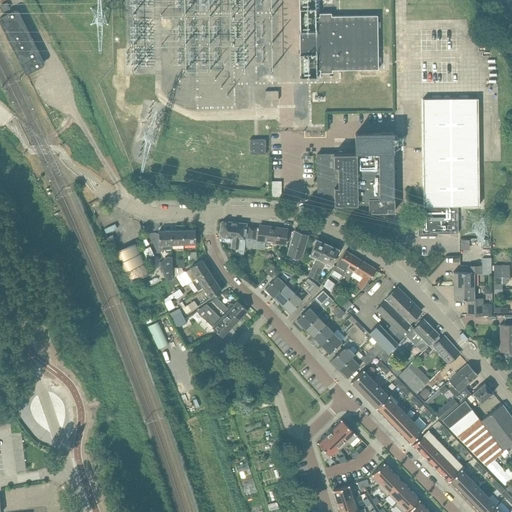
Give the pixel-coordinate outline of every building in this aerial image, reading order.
[(7,2),(0,5),(0,7),(2,13),(10,9),(7,2)] [(12,11),(0,17),(0,24),(26,75),(27,74),(42,66),(43,65),(44,64),(44,63),(43,62),(19,12),(18,11),(17,10),(16,10),(15,10),(14,10),(12,11)] [(315,33),(298,33),(298,55),(315,55),(315,73),(331,73),(331,69),(377,69),(377,16),(331,16),(331,13),(319,13),(319,16),(315,17),(315,33)] [(277,100),(277,91),(264,91),(264,100),(277,100)] [(424,211),(418,211),(418,236),(437,236),(437,234),(458,233),(458,206),(479,206),(477,99),(422,99),(424,211)] [(318,205),(369,204),(369,212),(394,212),(393,132),(355,133),(355,154),(317,154),(318,205)] [(266,154),(266,140),(249,140),(249,155),(266,154)] [(270,180),(269,196),(280,196),(280,181),(270,180)] [(221,223),(220,234),(222,237),(232,238),(231,248),(236,249),(239,249),(240,238),(236,238),(237,223),(223,221),(221,223)] [(236,254),(243,257),(245,241),(244,241),(246,224),(237,223),(236,238),(240,238),(239,249),(236,249),(236,254)] [(246,226),(245,239),(285,244),(287,229),(259,225),(259,228),(246,226)] [(171,244),(183,244),(183,230),(171,231),(171,244)] [(183,230),(183,244),(196,243),(195,230),(183,230)] [(308,235),(295,230),(287,254),(293,256),(292,258),(297,260),(298,258),(300,259),(308,235)] [(171,231),(158,231),(159,245),(159,249),(172,249),(171,244),(171,231)] [(112,235),(107,237),(110,244),(116,242),(112,235)] [(315,273),(317,267),(327,245),(316,240),(309,254),(316,257),(309,275),(313,277),(315,273)] [(151,273),(137,242),(136,242),(114,252),(129,283),(151,273)] [(338,249),(327,245),(317,267),(322,269),(325,261),(332,264),(338,249)] [(150,246),(142,250),(147,259),(154,255),(150,246)] [(224,249),(229,260),(232,252),(224,249)] [(342,275),(347,268),(345,267),(353,255),(345,251),(333,269),(342,275)] [(361,260),(353,255),(345,267),(347,268),(342,275),(347,279),(350,275),(351,275),(353,272),(361,260)] [(173,279),(172,256),(166,257),(158,264),(167,282),(168,281),(173,279)] [(185,272),(180,275),(186,284),(191,281),(208,270),(202,260),(200,261),(190,267),(189,268),(190,268),(185,272)] [(362,277),(361,276),(368,265),(361,260),(353,272),(351,275),(355,277),(352,281),(356,284),(356,285),(357,284),(362,277)] [(271,277),(277,270),(271,264),(264,270),(271,277)] [(357,285),(356,285),(364,290),(370,285),(367,283),(368,281),(376,270),(368,265),(361,276),(362,277),(357,284),(357,285)] [(454,286),(473,286),(473,273),(482,273),(482,265),(467,266),(467,272),(453,272),(453,273),(454,273),(454,286)] [(197,292),(203,288),(215,280),(208,270),(191,281),(197,292)] [(167,282),(166,283),(169,288),(172,287),(178,282),(175,277),(173,279),(168,281),(167,282)] [(274,297),(285,285),(276,277),(265,289),(270,294),(270,293),(274,297)] [(501,277),(494,277),(494,289),(501,289),(501,285),(504,285),(506,284),(508,282),(508,281),(508,277),(503,277),(501,277)] [(290,279),(285,285),(274,297),(277,300),(282,305),(293,293),(289,289),(294,283),(290,279)] [(305,281),(310,286),(306,290),(312,295),(319,287),(314,282),(307,279),(305,281)] [(329,292),(330,293),(333,289),(336,285),(328,279),(323,286),(330,290),(329,292)] [(221,291),(215,280),(203,288),(210,298),(221,291)] [(473,299),(473,286),(454,286),(454,299),(453,299),(453,300),(467,300),(467,316),(482,316),(482,298),(473,299)] [(397,288),(386,298),(376,309),(392,325),(384,333),(397,345),(413,328),(409,323),(421,311),(397,288)] [(179,289),(173,293),(176,299),(183,294),(179,289)] [(323,291),(315,298),(321,304),(329,297),(323,291)] [(302,301),(293,293),(282,305),(286,310),(287,309),(291,313),(302,301)] [(166,309),(172,306),(168,297),(162,299),(166,309)] [(239,319),(229,310),(216,298),(211,301),(225,314),(221,318),(220,318),(230,328),(239,319)] [(346,300),(341,305),(346,310),(351,304),(346,300)] [(194,301),(182,308),(186,314),(197,306),(194,301)] [(229,309),(229,310),(239,319),(247,310),(237,301),(233,305),(233,304),(232,304),(231,304),(230,303),(229,304),(228,304),(228,305),(228,306),(228,307),(228,308),(229,308),(229,309)] [(200,308),(195,311),(222,337),(230,328),(220,318),(221,318),(206,304),(200,308)] [(341,309),(338,306),(332,311),(335,315),(341,309)] [(179,308),(168,314),(175,328),(178,326),(185,323),(186,323),(179,308)] [(308,308),(297,320),(305,328),(317,317),(308,308)] [(344,313),(341,309),(335,315),(339,318),(344,313)] [(166,316),(148,326),(161,351),(179,341),(166,316)] [(317,317),(305,328),(313,336),(325,325),(317,317)] [(500,331),(500,338),(511,337),(511,317),(504,317),(505,325),(500,325),(500,331)] [(414,344),(431,327),(423,318),(406,336),(414,344)] [(353,324),(346,332),(351,337),(354,334),(359,328),(362,326),(357,321),(353,324)] [(325,325),(313,336),(321,345),(333,333),(325,325)] [(376,342),(383,348),(388,354),(397,345),(384,333),(377,325),(369,333),(368,334),(372,337),(376,342)] [(354,334),(351,337),(359,346),(367,339),(368,341),(369,340),(370,339),(372,337),(368,334),(369,333),(362,326),(359,328),(354,334)] [(437,335),(439,334),(431,327),(414,344),(421,351),(430,342),(437,335)] [(333,333),(321,345),(330,353),(341,342),(341,341),(333,333)] [(441,340),(437,335),(430,342),(448,362),(459,353),(444,337),(441,340)] [(511,337),(500,338),(500,344),(500,351),(505,351),(505,358),(511,357),(511,337)] [(351,358),(339,369),(348,377),(359,366),(358,365),(362,361),(366,365),(377,354),(379,352),(383,348),(376,342),(374,344),(374,345),(373,349),(364,358),(362,356),(359,359),(354,355),(351,358)] [(383,359),(388,354),(383,348),(379,352),(377,354),(383,359)] [(342,349),(331,360),(339,369),(351,358),(354,355),(349,349),(343,350),(342,349)] [(385,366),(380,361),(377,365),(381,369),(385,366)] [(444,384),(438,389),(439,389),(441,392),(443,394),(449,390),(448,388),(453,384),(459,391),(465,386),(478,375),(468,364),(449,380),(444,385),(444,384)] [(385,366),(381,369),(386,374),(389,371),(385,366)] [(409,366),(399,375),(416,392),(425,383),(409,366)] [(351,383),(359,391),(372,379),(363,370),(351,382),(351,383)] [(372,379),(359,391),(368,399),(380,387),(384,383),(377,375),(372,379)] [(402,383),(397,378),(393,382),(398,387),(402,383)] [(402,383),(398,387),(402,391),(406,388),(402,383)] [(484,383),(471,395),(474,399),(476,398),(480,403),(493,393),(484,383)] [(368,399),(376,408),(389,396),(380,387),(368,399)] [(389,396),(376,408),(384,417),(397,404),(389,396)] [(418,400),(414,396),(410,399),(415,404),(418,400)] [(453,398),(435,413),(441,420),(441,419),(459,404),(453,398)] [(484,464),(485,464),(492,458),(511,443),(511,416),(502,404),(480,421),(466,407),(470,403),(466,398),(459,404),(441,419),(441,420),(484,464)] [(419,409),(423,405),(418,400),(415,404),(419,409)] [(397,404),(384,417),(393,425),(405,413),(397,404)] [(423,413),(428,417),(431,414),(427,409),(423,413)] [(405,413),(393,425),(401,434),(414,422),(405,413)] [(348,442),(347,442),(349,444),(357,436),(341,419),(333,427),(348,442)] [(410,443),(422,431),(414,422),(401,434),(410,443)] [(442,425),(439,429),(443,433),(447,430),(442,425)] [(340,450),(347,442),(348,442),(333,427),(325,434),(338,448),(340,450)] [(437,439),(428,430),(412,445),(421,455),(437,439)] [(443,433),(448,438),(451,435),(447,430),(443,433)] [(320,452),(324,462),(338,448),(325,434),(317,442),(323,449),(320,452)] [(430,464),(446,448),(437,439),(421,455),(430,464)] [(460,443),(456,447),(461,452),(464,448),(460,443)] [(360,445),(355,450),(359,454),(364,449),(360,445)] [(430,464),(439,473),(455,457),(446,448),(430,464)] [(464,448),(461,452),(465,456),(469,453),(464,448)] [(355,450),(351,454),(354,458),(359,454),(355,450)] [(450,481),(449,481),(461,469),(462,469),(464,467),(455,457),(439,473),(448,482),(450,481)] [(511,478),(492,458),(485,464),(504,484),(511,478)] [(370,475),(379,485),(393,472),(384,462),(370,475)] [(478,462),(474,466),(478,470),(482,467),(478,462)] [(482,467),(478,470),(483,475),(487,471),(482,467)] [(462,469),(461,469),(449,481),(450,481),(458,490),(470,478),(462,469)] [(393,472),(379,485),(377,486),(387,496),(388,494),(401,481),(393,472)] [(479,487),(470,478),(458,490),(467,499),(479,487)] [(495,480),(491,484),(496,488),(500,485),(495,480)] [(397,503),(410,490),(401,481),(388,494),(396,503),(397,503)] [(337,502),(355,497),(351,484),(333,490),(337,502)] [(496,488),(500,493),(504,490),(500,485),(496,488)] [(476,508),(488,496),(479,487),(467,499),(476,508)] [(397,503),(396,503),(395,504),(402,511),(405,511),(407,510),(408,511),(418,501),(420,499),(410,490),(397,503)] [(0,511),(30,511),(28,494),(0,497),(0,511)] [(488,496),(476,508),(479,511),(489,511),(497,505),(488,496)] [(339,511),(347,511),(359,509),(355,497),(337,502),(339,511)] [(421,511),(425,509),(418,501),(408,511),(407,510),(405,511),(421,511)]
